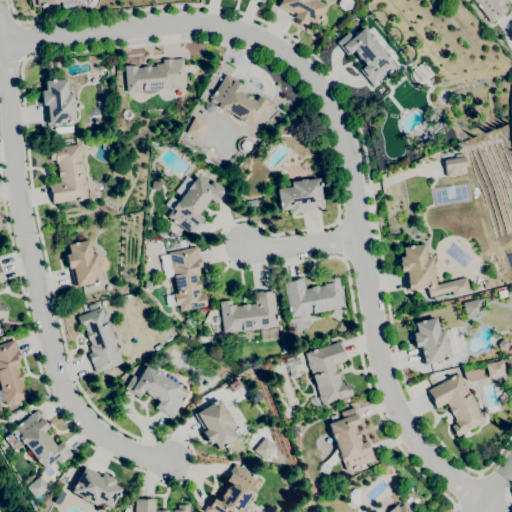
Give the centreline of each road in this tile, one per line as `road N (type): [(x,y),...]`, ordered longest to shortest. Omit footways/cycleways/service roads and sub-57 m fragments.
road 1 (residential): [(0,47),(213,22),(272,41),(322,89),(343,136),(398,414),(434,463),(496,511)]
road 2 (residential): [(0,47),(46,350),(66,404),(98,434),(166,466)]
